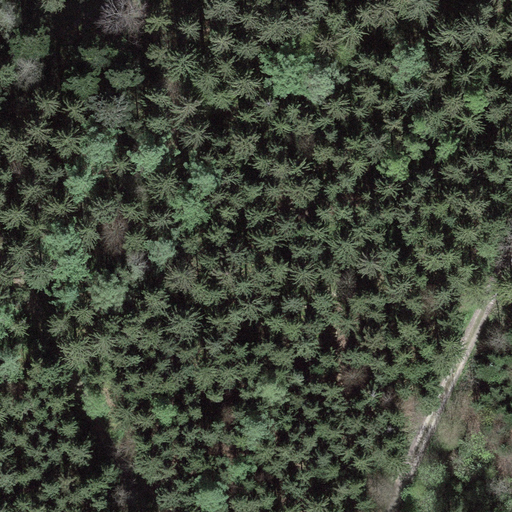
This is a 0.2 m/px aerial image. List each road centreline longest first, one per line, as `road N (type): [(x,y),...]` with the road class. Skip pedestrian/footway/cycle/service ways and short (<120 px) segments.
road 1 (track): [(142,511),(0,244)]
road 2 (track): [(511,246),(399,511)]
